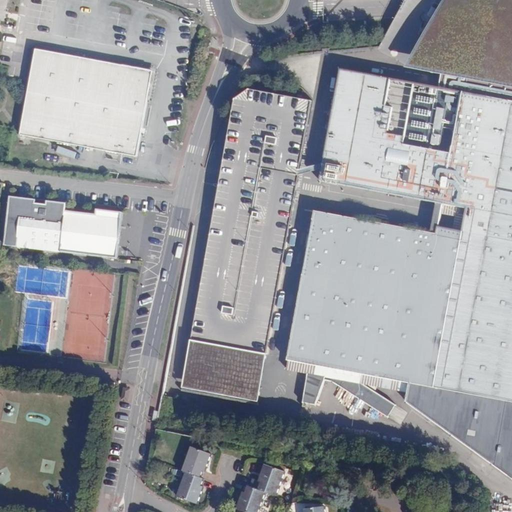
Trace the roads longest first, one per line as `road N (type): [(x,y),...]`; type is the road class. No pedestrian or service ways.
road 1 (tertiary): [(184,197),(125,487)]
road 2 (unclassified): [(184,197),(0,176)]
